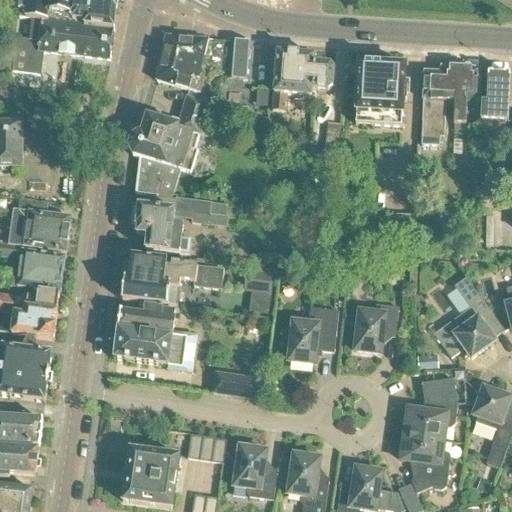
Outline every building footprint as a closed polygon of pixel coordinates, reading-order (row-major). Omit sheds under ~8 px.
[(18,0),(19,22),(33,23),(54,26),(54,21),(48,20),(49,0),(18,0)] [(69,0),(49,0),(48,20),(54,21),(54,26),(85,30),(87,19),(82,18),(82,11),(69,10),(69,0)] [(118,0),(69,0),(69,10),(82,11),(82,18),(87,19),(85,30),(114,33),(116,14),(116,15),(118,0)] [(54,26),(33,23),(30,44),(17,42),(13,75),(16,76),(39,78),(40,79),(43,56),(110,64),(114,33),(85,30),(54,26)] [(156,84),(200,98),(204,81),(210,83),(211,76),(225,78),(227,45),(208,44),(166,40),(156,84)] [(231,45),(231,46),(228,88),(220,87),(218,102),(216,102),(215,117),(246,138),(248,111),(241,111),(243,84),(250,85),(253,47),(231,45)] [(314,67),(314,60),(277,57),(272,115),(286,116),(287,99),(311,100),(312,93),(328,94),(333,90),(334,73),(330,69),(314,67)] [(355,129),(401,131),(403,106),(406,106),(407,90),(404,86),(405,70),(359,67),(355,129)] [(428,104),(427,115),(445,116),(446,100),(455,101),(456,72),(442,71),(441,77),(425,76),(424,103),(428,104)] [(479,73),(456,72),(455,101),(456,101),(454,127),(466,128),(467,105),(477,106),(479,73)] [(481,135),(498,136),(498,125),(508,125),(510,78),(508,78),(504,75),(495,74),(490,77),(488,77),(487,107),(482,107),(481,125),(481,135)] [(16,76),(14,90),(38,92),(39,78),(16,76)] [(136,198),(158,200),(158,199),(167,170),(191,177),(198,154),(195,154),(209,108),(187,101),(180,125),(173,122),(171,127),(147,120),(142,137),(140,136),(131,141),(128,151),(133,160),(140,162),(136,198)] [(445,116),(427,115),(423,115),(421,149),(439,150),(440,141),(444,142),(445,116)] [(0,179),(15,180),(15,171),(22,171),(24,125),(0,124),(0,179)] [(477,212),(503,213),(504,192),(477,191),(477,212)] [(137,239),(148,240),(146,254),(190,260),(192,243),(182,242),(183,229),(173,228),(174,221),(193,223),(192,227),(216,230),(218,220),(219,220),(221,206),(211,205),(211,207),(176,202),(174,214),(139,210),(138,213),(134,212),(132,227),(137,228),(136,231),(138,231),(137,239)] [(71,221),(46,218),(48,207),(20,203),(18,214),(13,213),(8,249),(66,257),(71,221)] [(386,254),(387,218),(374,217),(372,259),(386,254)] [(400,218),(387,218),(386,254),(399,250),(400,218)] [(414,219),(400,218),(399,250),(412,245),(414,219)] [(340,233),(352,234),(353,224),(341,223),(340,233)] [(339,242),(353,244),(355,236),(340,234),(339,242)] [(17,291),(60,297),(65,261),(23,255),(23,252),(0,248),(0,260),(21,263),(17,291)] [(171,273),(166,272),(167,265),(132,261),(129,285),(125,284),(122,304),(167,310),(177,311),(180,286),(194,287),(193,292),(221,295),(224,275),(182,269),(183,269),(172,267),(171,273)] [(273,278),(249,275),(246,295),(271,298),(273,278)] [(450,326),(457,336),(454,338),(471,363),(496,346),(493,342),(505,336),(466,282),(455,290),(470,312),(450,326)] [(0,335),(12,338),(12,339),(54,345),(58,317),(57,317),(59,298),(37,295),(36,302),(21,300),(21,303),(0,299),(0,335)] [(121,315),(118,333),(119,333),(152,338),(153,333),(155,333),(156,329),(161,330),(163,313),(163,312),(146,309),(144,318),(121,315)] [(355,355),(381,358),(384,337),(396,339),(399,312),(378,309),(373,313),(372,317),(359,316),(355,355)] [(118,333),(114,363),(168,370),(182,372),(187,342),(172,340),(173,337),(175,322),(176,314),(163,313),(161,330),(156,329),(155,333),(153,333),(152,338),(119,333),(118,333)] [(310,320),(306,323),(305,327),(293,326),(288,366),(315,369),(316,360),(321,356),(334,358),(339,316),(311,313),(310,320)] [(0,399),(45,406),(52,358),(50,357),(49,358),(0,350),(0,399)] [(419,361),(420,374),(439,372),(438,360),(419,361)] [(213,397),(257,404),(260,384),(216,377),(213,397)] [(408,413),(404,440),(444,446),(446,432),(450,433),(455,430),(457,411),(454,384),(422,388),(425,416),(408,413)] [(498,435),(486,468),(500,473),(511,439),(511,406),(510,406),(511,402),(483,392),(473,420),(477,421),(475,427),(498,435)] [(0,447),(39,450),(43,424),(25,422),(25,418),(17,418),(17,422),(0,420),(0,447)] [(187,463),(223,468),(226,444),(191,439),(187,463)] [(444,446),(404,440),(401,465),(410,466),(411,465),(414,470),(412,487),(417,498),(432,491),(435,493),(442,494),(446,492),(450,461),(447,457),(442,456),(444,446)] [(0,481),(9,482),(9,478),(35,479),(39,453),(0,451),(0,481)] [(246,497),(250,502),(273,505),(277,478),(263,476),(266,455),(240,451),(234,491),(247,493),(246,497)] [(123,506),(169,511),(172,511),(180,460),(130,453),(123,506)] [(303,509),(302,511),(325,511),(329,486),(317,484),(320,463),(294,459),(288,498),(301,500),(300,505),(303,509)] [(337,511),(404,511),(399,498),(379,495),(382,477),(355,473),(352,495),(340,493),(337,511)] [(477,493),(488,497),(491,487),(481,483),(477,493)] [(0,511),(30,511),(33,493),(0,489),(0,511)] [(192,511),(216,511),(218,502),(194,499),(192,511)]
